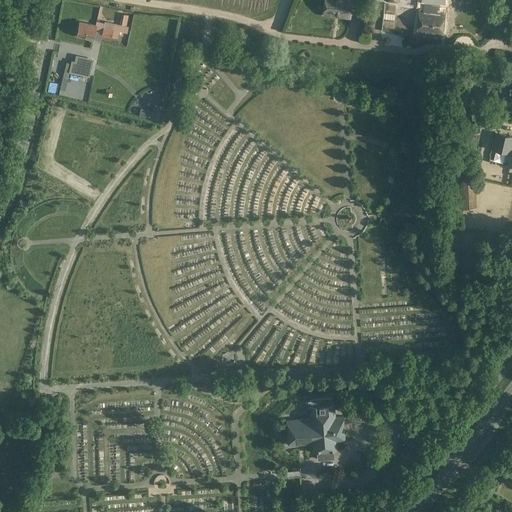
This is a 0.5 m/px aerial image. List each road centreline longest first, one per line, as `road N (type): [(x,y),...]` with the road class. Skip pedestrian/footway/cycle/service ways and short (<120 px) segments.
road 1 (unclassified): [(147,0),(243,17),(284,36),(463,53),(511,49)]
road 2 (unclassified): [(0,212),(53,0)]
road 3 (primary): [(417,511),(511,392)]
